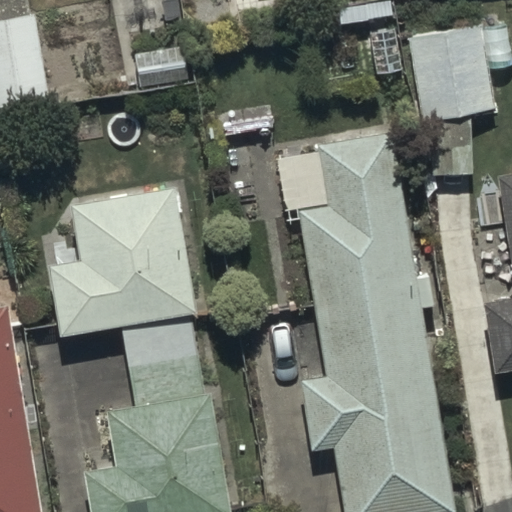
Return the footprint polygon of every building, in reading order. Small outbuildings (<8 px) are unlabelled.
[(0,0),(0,117),(51,106),(27,0),(0,0)] [(434,182),(470,177),(471,115),(494,112),(482,27),(404,38),(416,126),(426,125),(434,182)] [(343,511),(450,511),(422,317),(432,316),(427,281),(416,283),(395,140),(315,152),(316,159),(277,165),(285,220),(300,218),(324,382),(302,386),(312,453),(334,449),(343,511)] [(511,304),(483,309),(494,379),(511,376),(511,179),(498,182),(511,275),(511,304)] [(120,337),(190,321),(197,320),(180,193),(63,209),(42,236),(57,345),(120,337)] [(0,511),(38,511),(6,312),(0,312),(0,511)] [(190,321),(120,337),(131,417),(110,420),(117,473),(90,476),(94,511),(226,511),(212,399),(201,401),(190,321)]
